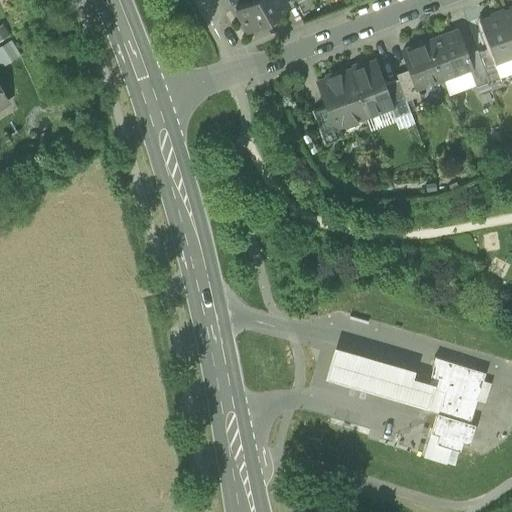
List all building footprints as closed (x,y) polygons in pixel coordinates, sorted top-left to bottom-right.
[(286,3),(284,0),(249,0),(235,8),(247,29),(252,26),(253,28),(284,11),(283,9),(281,6),(286,3)] [(495,61),(511,54),(511,24),(507,11),(480,21),(495,61)] [(455,31),(428,41),(442,78),(468,68),(463,54),(465,54),(461,44),(460,44),(455,31)] [(416,88),(442,78),(428,41),(402,50),(409,69),(416,88)] [(478,52),(489,82),(500,78),(489,48),(478,52)] [(489,82),(478,52),(476,50),(465,54),(463,54),(468,68),(475,85),(476,87),(489,82)] [(374,61),(348,71),(364,116),(389,106),(391,106),(383,84),(374,61)] [(468,68),(442,78),(449,94),(475,85),(468,68)] [(396,74),(398,79),(406,100),(419,95),(416,88),(409,69),(396,74)] [(336,126),(364,116),(348,71),(318,82),(326,105),(334,127),(336,126)] [(503,85),(500,78),(489,82),(491,88),(491,89),(503,85)] [(410,112),(406,100),(398,79),(383,84),(391,106),(389,106),(394,117),(410,112)] [(489,82),(476,87),(478,93),(491,88),(489,82)] [(0,105),(8,101),(0,87),(0,105)] [(312,111),(323,143),(340,137),(336,126),(334,127),(326,105),(312,111)] [(325,377),(427,407),(434,384),(412,378),(414,370),(334,347),(325,377)] [(423,409),(437,413),(469,423),(485,373),(434,357),(423,409)] [(431,432),(439,435),(462,442),(469,444),(475,424),(469,423),(437,413),(431,432)] [(459,450),(462,442),(439,435),(436,443),(459,450)]
